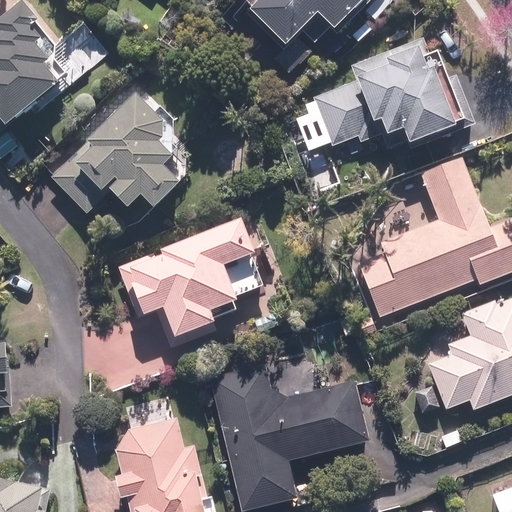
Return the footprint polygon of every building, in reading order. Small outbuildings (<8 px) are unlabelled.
[(0,123),(5,129),(76,70),(63,55),(68,50),(45,23),(52,18),(37,0),(24,0),(0,20),(0,123)] [(265,0),(258,7),(295,43),(308,29),(322,42),(341,23),(346,28),(373,0),(265,0)] [(413,139),(416,147),(482,123),(463,72),(449,78),(433,35),(355,64),(361,78),(316,95),(338,151),(382,134),(388,149),(413,139)] [(146,89),(56,175),(91,212),(122,184),(140,202),(154,188),(167,202),(193,177),(176,159),(184,151),(171,137),(174,133),(174,118),(146,89)] [(363,261),(385,315),(483,277),(485,283),(511,271),(511,218),(495,225),(467,155),(425,172),(443,218),(386,240),(390,250),(363,261)] [(160,251),(124,266),(144,316),(163,308),(177,344),(222,326),(219,319),(226,317),(225,314),(243,306),(240,299),(248,295),(246,292),(271,282),(258,252),(265,249),(251,215),(171,247),(172,250),(161,254),(160,251)] [(474,399),(478,408),(511,395),(511,294),(466,312),(475,334),(453,342),(457,353),(433,362),(450,408),(474,399)] [(0,403),(17,402),(14,368),(19,368),(16,338),(0,339),(0,403)] [(215,378),(248,508),(303,494),(294,458),(377,438),(362,379),(278,400),(269,365),(215,378)] [(182,415),(134,427),(121,448),(136,511),(214,511),(205,472),(208,471),(201,444),(190,447),(182,415)] [(0,511),(45,511),(51,484),(0,474),(0,511)]
